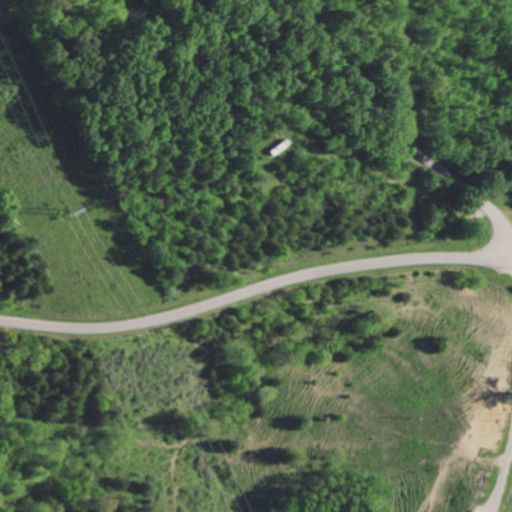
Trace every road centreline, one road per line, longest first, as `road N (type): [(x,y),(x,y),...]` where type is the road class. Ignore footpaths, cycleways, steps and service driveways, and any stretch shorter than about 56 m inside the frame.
road 1 (residential): [(511,261),(357,265),(104,327),(0,321)]
road 2 (residential): [(511,249),(488,210),(409,148),(327,62),(304,0)]
